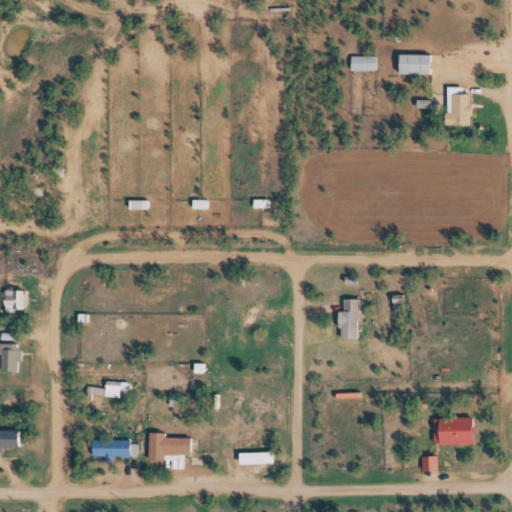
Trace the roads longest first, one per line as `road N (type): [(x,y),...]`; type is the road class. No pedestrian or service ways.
road 1 (residential): [(0,492),(511,487)]
road 2 (residential): [(53,289),(75,260),(98,257),(511,258)]
road 3 (residential): [(292,511),(293,259)]
road 4 (residential): [(54,511),(53,289)]
